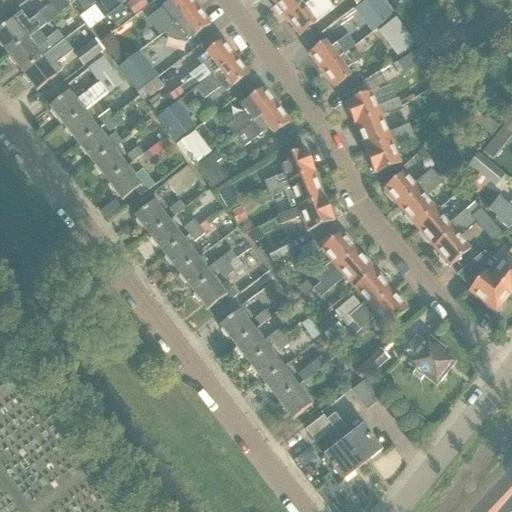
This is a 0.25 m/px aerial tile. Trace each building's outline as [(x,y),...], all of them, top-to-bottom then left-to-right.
[(49,0),(59,15),(68,8),(62,0),(49,0)] [(75,0),(84,12),(96,4),(93,0),(75,0)] [(103,0),(101,2),(95,7),(103,19),(108,15),(117,27),(129,17),(118,3),(121,0),(103,0)] [(142,0),(134,0),(127,5),(135,16),(148,6),(142,0)] [(191,0),(172,0),(148,19),(161,36),(164,34),(198,8),(191,0)] [(276,0),(274,2),(287,19),(312,0),(276,0)] [(335,10),(327,0),(312,0),(287,19),(300,37),(335,10)] [(367,0),(361,5),(378,27),(394,15),(382,0),(367,0)] [(198,8),(164,34),(167,38),(168,37),(186,44),(195,37),(211,25),(198,8)] [(20,30),(12,21),(0,30),(0,44),(8,55),(38,31),(46,25),(39,15),(20,30)] [(45,40),(38,31),(8,55),(22,73),(59,44),(65,40),(58,31),(45,40)] [(317,66),(322,72),(347,53),(355,46),(348,36),(330,50),(325,43),(309,55),(317,66)] [(73,51),(65,40),(22,73),(37,92),(56,77),(55,75),(62,70),(57,63),(73,51)] [(93,41),(74,55),(84,67),(102,53),(93,41)] [(201,67),(189,77),(192,79),(198,86),(202,84),(211,77),(237,58),(224,41),(209,53),(213,59),(201,67)] [(456,44),(442,55),(451,67),(466,56),(456,44)] [(136,93),(157,77),(139,52),(117,68),(136,93)] [(347,53),(322,72),(335,89),(351,77),(346,71),(358,63),(353,56),(351,57),(347,53)] [(198,86),(195,89),(203,101),(211,95),(222,87),(226,93),(234,86),(249,74),(237,58),(211,77),(202,84),(198,86)] [(192,79),(179,89),(185,97),(195,89),(198,86),(192,79)] [(83,112),(107,93),(99,82),(75,101),(68,93),(49,108),(64,127),(83,112)] [(355,126),(356,126),(357,127),(376,118),(382,116),(402,108),(398,99),(396,100),(389,85),(345,103),(355,126)] [(235,138),(237,136),(277,106),(264,89),(241,106),(246,112),(227,127),(235,138)] [(165,91),(146,105),(154,116),(174,102),(165,91)] [(273,135),(290,123),(277,106),(237,136),(235,138),(243,148),(269,129),(273,135)] [(174,143),(176,146),(186,139),(191,135),(171,107),(157,118),(169,134),(168,135),(174,143)] [(104,125),(115,118),(109,111),(99,119),(104,125)] [(64,127),(79,145),(98,130),(83,112),(64,127)] [(364,145),(366,150),(392,139),(411,131),(408,125),(389,133),(382,116),(376,118),(357,127),(364,145)] [(115,118),(104,125),(110,132),(120,124),(115,118)] [(98,130),(79,145),(93,164),(112,149),(121,142),(115,134),(106,141),(98,130)] [(392,139),(366,150),(367,153),(376,174),(402,163),(396,150),(415,141),(411,131),(392,139)] [(186,139),(176,146),(193,168),(212,153),(195,132),(191,135),(186,139)] [(137,147),(127,155),(132,163),(143,155),(137,147)] [(93,164),(107,182),(126,167),(112,149),(93,164)] [(264,183),(267,191),(289,183),(314,173),(313,172),(315,172),(306,150),(280,160),(285,175),(264,183)] [(216,152),(195,169),(201,176),(222,159),(216,152)] [(494,187),(503,176),(479,155),(469,167),(479,175),(474,181),(482,188),(488,181),(494,187)] [(126,167),(107,182),(122,201),(134,192),(140,199),(155,187),(142,172),(135,178),(126,167)] [(393,201),(400,209),(420,191),(437,177),(431,171),(415,185),(404,173),(384,190),(386,193),(385,194),(392,202),(393,201)] [(298,206),(299,209),(324,199),(314,173),(289,183),(267,191),(270,200),(284,194),(290,209),(298,206)] [(413,224),(417,229),(437,211),(426,198),(442,184),(437,177),(420,191),(400,209),(406,215),(404,217),(412,226),(413,224)] [(233,186),(219,195),(227,210),(242,201),(233,186)] [(324,199),(299,209),(277,217),(281,226),(302,218),(308,232),(334,221),(325,199),(324,200),(324,199)] [(511,210),(498,199),(488,212),(496,218),(494,220),(507,230),(510,226),(511,228),(511,210)] [(185,208),(180,202),(169,210),(175,217),(185,208)] [(169,222),(154,203),(135,217),(150,236),(169,222)] [(428,241),(434,249),(455,231),(471,217),(466,211),(449,225),(437,211),(417,229),(420,232),(418,233),(426,242),(428,241)] [(455,231),(434,249),(440,256),(439,257),(446,265),(447,264),(450,267),(470,250),(461,238),(477,224),(471,217),(455,231)] [(190,235),(200,227),(194,221),(185,229),(190,235)] [(150,236),(164,255),(183,240),(169,222),(150,236)] [(205,234),(200,227),(190,235),(195,242),(205,234)] [(343,236),(341,233),(322,249),(332,262),(314,277),(320,284),(357,252),(350,244),(352,242),(345,234),(343,236)] [(164,255),(173,266),(178,273),(197,259),(183,240),(164,255)] [(290,240),(270,252),(276,262),(296,250),(290,240)] [(363,259),(357,252),(320,284),(313,290),(320,299),(345,277),(355,289),(374,272),(371,268),(372,267),(365,258),(363,259)] [(488,274),(511,293),(511,292),(511,261),(506,256),(499,265),(484,253),(475,260),(488,274)] [(218,272),(228,264),(223,258),(213,266),(218,272)] [(178,273),(193,292),(211,277),(197,259),(178,273)] [(468,292),(496,313),(511,293),(488,274),(475,260),(458,275),(470,289),(468,292)] [(228,264),(218,272),(224,279),(234,271),(228,264)] [(378,276),(374,272),(355,289),(367,303),(363,307),(356,299),(343,311),(354,323),(391,291),(385,285),(387,283),(380,274),(378,276)] [(193,292),(207,311),(226,296),(230,301),(236,297),(226,284),(220,289),(211,277),(193,292)] [(307,283),(298,291),(304,298),(309,293),(313,290),(307,283)] [(398,300),(391,291),(354,323),(360,329),(376,314),(387,327),(407,310),(405,308),(407,307),(400,298),(398,300)] [(304,298),(298,302),(305,310),(315,300),(309,293),(304,298)] [(265,311),(255,320),(261,327),(271,319),(265,311)] [(220,327),(235,346),(254,331),(239,312),(220,327)] [(338,324),(324,335),(331,345),(346,333),(338,324)] [(275,344),(285,337),(280,330),(270,338),(275,344)] [(235,346),(240,352),(249,364),(268,350),(254,331),(235,346)] [(285,337),(275,344),(281,351),(290,343),(285,337)] [(417,337),(405,353),(415,360),(411,366),(436,385),(439,383),(443,381),(447,376),(446,372),(453,364),(440,354),(443,351),(430,341),(427,345),(417,337)] [(249,364),(264,383),(282,368),(268,350),(249,364)] [(304,381),(314,374),(308,367),(298,375),(304,381)] [(264,383),(278,401),(297,387),(282,368),(264,383)] [(314,374),(304,381),(309,388),(319,380),(314,374)] [(351,391),(367,410),(383,397),(367,378),(351,391)] [(278,401),(293,420),(312,406),(297,387),(278,401)] [(335,414),(327,420),(363,467),(382,452),(363,427),(351,436),(335,414)] [(334,430),(343,442),(324,457),(344,482),(363,467),(327,420),(327,421),(323,416),(305,431),(315,444),(334,430)]
